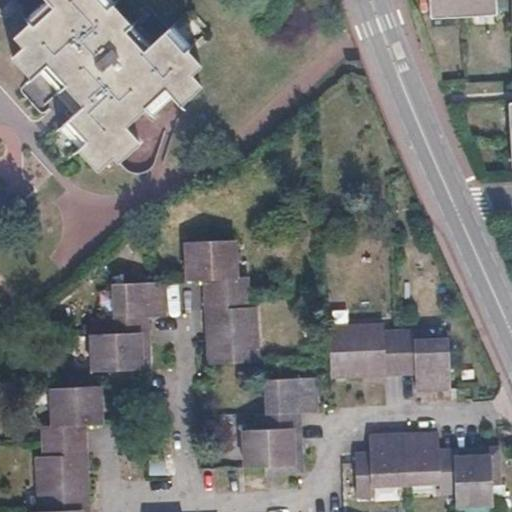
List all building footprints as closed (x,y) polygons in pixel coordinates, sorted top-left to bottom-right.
[(9,35),(20,47),(9,57),(27,77),(42,63),(79,105),(63,118),(81,138),(72,146),(91,167),(108,153),(113,159),(135,141),(120,124),(162,87),(175,103),(197,83),(189,74),(198,66),(183,49),(178,53),(161,33),(140,51),(120,28),(125,24),(108,4),(103,9),(95,0),(42,0),(48,6),(27,24),(24,21),(9,35)] [(426,0),(427,17),(461,15),(495,13),(494,0),(426,0)] [(234,274),(234,263),(232,232),(182,233),(182,238),(184,276),(199,275),(207,275),(208,290),(243,289),(242,274),(234,274)] [(207,275),(199,275),(200,291),(208,290),(207,275)] [(148,278),(111,280),(113,312),(101,313),(102,329),(139,327),(139,311),(147,311),(162,310),(160,278),(148,278)] [(208,290),(200,291),(203,362),(253,361),(251,305),(244,305),(243,289),(208,290)] [(147,311),(139,311),(139,327),(148,327),(147,311)] [(412,388),(442,387),(447,387),(445,340),(411,341),(411,331),(394,332),(380,332),(379,324),(340,325),(323,325),(325,359),(326,375),(395,373),(411,372),(412,388)] [(102,329),(90,330),(92,367),(123,366),(140,365),(139,348),(148,348),(148,327),(139,327),(102,329)] [(140,365),(123,366),(123,375),(144,374),(150,374),(148,348),(139,348),(140,365)] [(308,376),(259,377),(260,410),(251,410),(252,427),(286,426),(285,409),(294,409),(310,409),(308,376)] [(98,382),(49,384),(51,420),(41,420),(41,437),(72,436),(71,419),(80,418),(100,418),(98,382)] [(294,409),(285,409),(286,426),(295,425),(294,409)] [(80,418),(71,419),(72,436),(81,436),(80,418)] [(252,427),(237,427),(239,464),(271,463),(287,462),(287,444),(295,444),(295,425),(286,426),(252,427)] [(431,432),(398,433),(400,482),(433,481),(434,490),(449,490),(448,455),(432,456),(432,448),(431,432)] [(364,459),(348,460),(349,493),(365,492),(365,483),(400,482),(398,433),(363,434),(364,452),(364,459)] [(42,452),(33,453),(34,507),(84,506),(81,436),(72,436),(41,437),(42,452)] [(287,462),(271,463),(271,472),(296,471),(295,444),(287,444),(287,462)] [(492,446),(467,447),(467,455),(485,455),(485,472),(494,472),(492,446)] [(448,447),(432,448),(432,456),(448,455),(448,447)] [(448,447),(448,455),(449,490),(449,505),(487,504),(485,472),(485,455),(467,455),(467,447),(448,447)]
